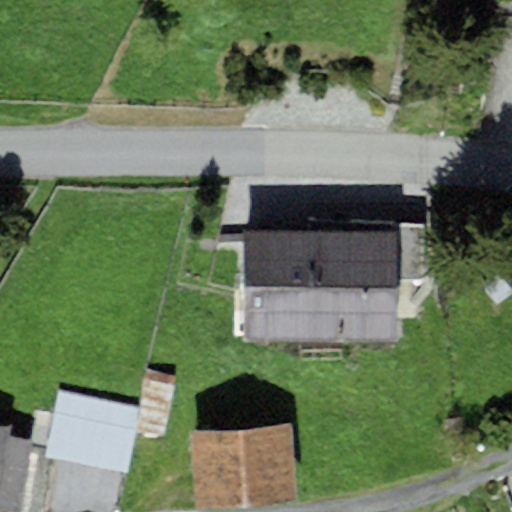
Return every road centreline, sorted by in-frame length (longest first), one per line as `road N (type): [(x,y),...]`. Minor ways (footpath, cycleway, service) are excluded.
road 1 (residential): [(0,153),(381,146),(511,157)]
road 2 (residential): [(511,456),(437,485),(321,511)]
